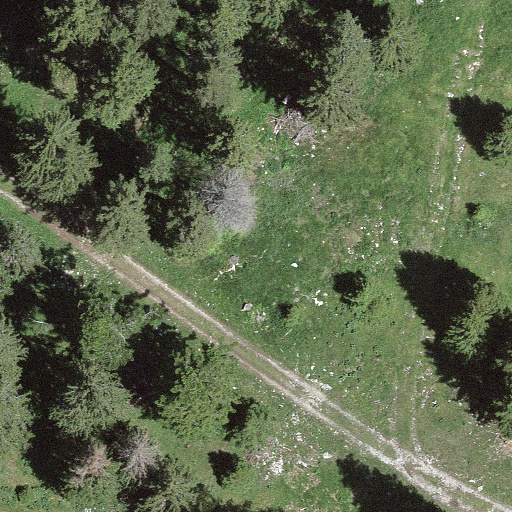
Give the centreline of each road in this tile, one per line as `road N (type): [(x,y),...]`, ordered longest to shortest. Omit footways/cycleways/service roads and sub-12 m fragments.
road 1 (track): [(0,189),(93,240),(411,464),(498,511)]
road 2 (track): [(477,0),(411,464)]
